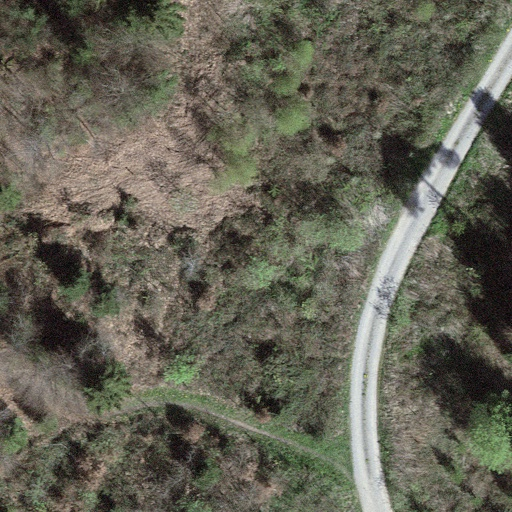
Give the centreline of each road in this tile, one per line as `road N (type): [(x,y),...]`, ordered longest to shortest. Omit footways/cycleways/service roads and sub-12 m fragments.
road 1 (track): [(362,477),(370,308),(426,173),(511,49)]
road 2 (track): [(362,477),(210,426),(30,416),(0,384)]
